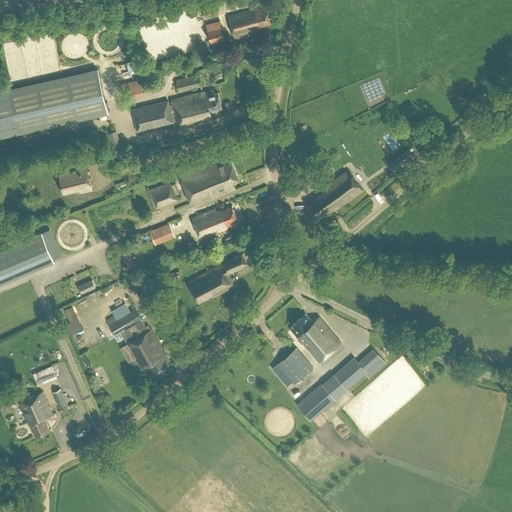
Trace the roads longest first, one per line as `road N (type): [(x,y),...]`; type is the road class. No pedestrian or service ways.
road 1 (unclassified): [(291,284),(111,435),(0,485)]
road 2 (unclassified): [(291,284),(511,95)]
road 3 (unclassified): [(291,284),(279,259),(274,120),(296,0)]
road 4 (unclassified): [(511,378),(466,366),(291,284)]
